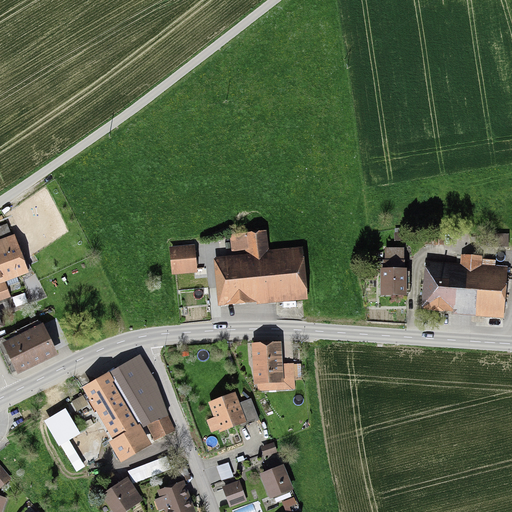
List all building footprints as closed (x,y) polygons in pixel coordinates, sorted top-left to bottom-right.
[(443,231),(433,231),(433,243),(443,243),(443,231)] [(232,260),(212,262),(217,313),(308,304),(303,254),(269,258),(266,236),(230,240),(232,260)] [(508,238),(494,238),(494,252),(508,252),(508,238)] [(0,288),(33,276),(14,241),(0,245),(0,288)] [(194,249),(169,252),(172,280),(197,277),(194,249)] [(403,249),(382,249),(383,295),(404,295),(403,249)] [(459,270),(424,268),(422,316),(504,320),(507,273),(482,272),(483,261),(460,260),(459,270)] [(6,288),(0,290),(0,303),(10,300),(6,288)] [(41,328),(0,347),(16,379),(56,360),(41,328)] [(282,348),(251,349),(253,390),(258,390),(258,396),(296,394),(295,368),(283,369),(282,348)] [(139,358),(85,390),(101,416),(123,403),(134,422),(154,411),(146,397),(158,390),(139,358)] [(213,422),(206,425),(212,440),(257,423),(250,404),(239,408),(235,397),(207,408),(213,422)] [(127,416),(103,431),(122,463),(141,454),(140,448),(142,440),(127,416)] [(167,417),(147,425),(153,440),(173,431),(167,417)] [(67,438),(59,442),(75,471),(83,466),(67,438)] [(276,452),(263,457),(265,465),(278,460),(276,452)] [(0,468),(0,494),(13,484),(0,468)] [(282,469),(260,478),(271,505),(293,496),(282,469)] [(187,471),(178,474),(183,486),(191,483),(187,471)] [(236,479),(220,486),(226,501),(242,495),(236,479)] [(127,482),(101,499),(109,511),(132,511),(143,505),(127,482)] [(193,511),(183,486),(157,496),(163,511),(193,511)] [(242,495),(226,501),(230,511),(247,505),(242,495)]
